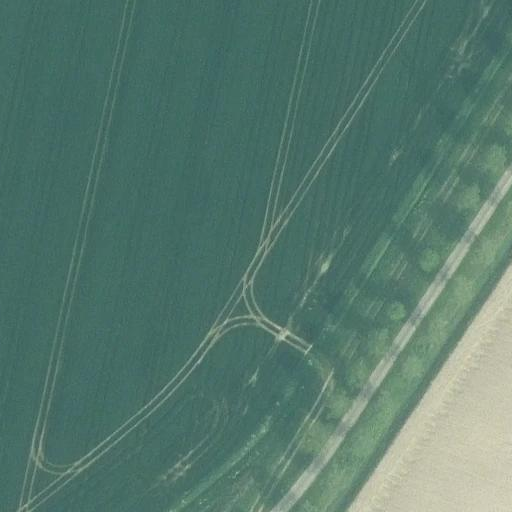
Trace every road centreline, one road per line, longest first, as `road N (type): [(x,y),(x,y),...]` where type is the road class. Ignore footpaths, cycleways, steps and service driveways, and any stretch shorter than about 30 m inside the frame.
road 1 (track): [(511,54),(256,511)]
road 2 (unclassified): [(276,511),(358,420),(511,172)]
